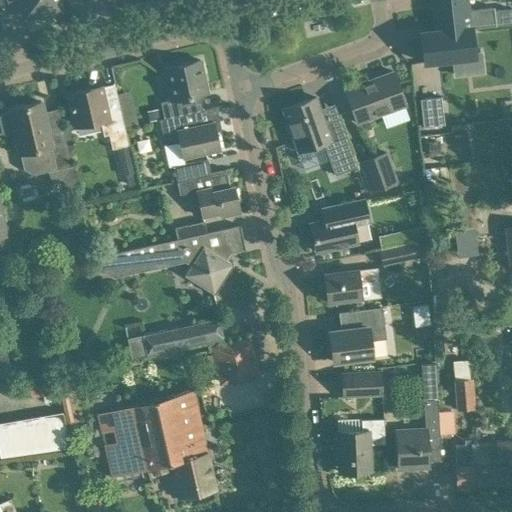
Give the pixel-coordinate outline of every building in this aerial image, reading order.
[(19,0),(22,9),(24,17),(59,9),(57,0),(19,0)] [(465,0),(432,0),(436,31),(471,27),(471,28),(495,25),(493,7),(467,10),(465,0)] [(436,31),(420,33),(423,62),(475,56),(471,28),(471,27),(436,31)] [(160,102),(163,119),(203,110),(199,94),(202,94),(207,93),(204,80),(200,60),(163,68),(170,100),(160,102)] [(344,89),(356,123),(405,105),(393,72),(344,89)] [(116,148),(128,145),(125,130),(116,95),(114,83),(112,83),(113,84),(102,87),(101,86),(67,94),(74,127),(100,121),(103,136),(108,135),(112,149),(116,148)] [(128,92),(116,95),(125,130),(136,127),(128,92)] [(323,143),(334,175),(357,167),(338,115),(324,120),(316,97),(282,110),(288,124),(285,126),(289,136),(292,135),(297,152),(323,143)] [(440,97),(420,99),(423,126),(443,124),(440,97)] [(33,173),(56,168),(65,206),(79,203),(70,167),(71,166),(63,128),(48,131),(41,102),(9,109),(10,113),(2,115),(0,117),(0,122),(2,132),(6,135),(14,133),(19,154),(21,153),(24,168),(33,173)] [(159,120),(164,143),(179,140),(183,158),(200,154),(219,150),(215,132),(218,131),(220,127),(216,107),(203,110),(163,119),(159,120)] [(157,109),(146,112),(149,122),(159,120),(157,109)] [(128,145),(116,148),(122,174),(134,172),(128,145)] [(359,162),(370,192),(397,183),(386,153),(359,162)] [(207,159),(173,166),(176,182),(211,175),(207,159)] [(211,175),(176,182),(179,195),(196,191),(202,217),(221,213),(222,217),(239,213),(233,186),(229,187),(226,171),(211,175)] [(335,218),(324,220),(310,223),(316,252),(335,248),(357,243),(353,226),(369,223),(363,198),(332,205),(335,218)] [(174,228),(177,239),(206,233),(204,221),(174,228)] [(206,233),(177,239),(98,257),(100,269),(113,277),(185,262),(190,265),(184,275),(214,295),(233,265),(226,260),(230,253),(245,250),(245,249),(237,250),(232,229),(240,227),(240,225),(206,233)] [(411,244),(410,243),(379,250),(383,266),(414,259),(414,258),(428,255),(425,241),(411,244)] [(357,270),(323,274),(327,302),(361,298),(359,283),(378,281),(376,268),(357,270)] [(328,332),(332,362),(372,357),(370,341),(386,339),(382,307),(338,313),(340,330),(328,332)] [(126,338),(131,358),(223,338),(218,318),(126,338)] [(248,340),(213,348),(217,366),(252,358),(248,340)] [(416,347),(417,363),(435,361),(434,345),(416,347)] [(468,364),(453,365),(454,378),(457,411),(475,409),(473,377),(469,377),(468,364)] [(381,372),(342,374),(343,396),(382,394),(381,372)] [(116,442),(104,445),(111,477),(172,462),(175,474),(168,476),(173,495),(179,494),(180,497),(213,489),(205,454),(207,453),(193,391),(96,414),(101,432),(113,429),(116,442)] [(428,467),(427,461),(441,460),(439,440),(439,433),(437,411),(436,399),(422,401),(424,429),(395,431),(398,469),(428,467)] [(453,410),(437,411),(439,433),(455,432),(453,410)] [(0,460),(67,450),(61,416),(0,425),(0,460)] [(337,432),(338,468),(338,472),(370,470),(369,444),(384,444),(383,419),(361,420),(362,431),(337,432)] [(474,486),(471,443),(470,443),(470,440),(464,440),(464,444),(455,445),(456,468),(457,488),(474,488),(474,486)] [(495,442),(471,443),(474,486),(509,485),(508,464),(511,463),(511,440),(495,441),(495,442)] [(297,479),(289,480),(291,492),(298,491),(297,479)] [(15,511),(10,500),(0,503),(0,511),(15,511)]
